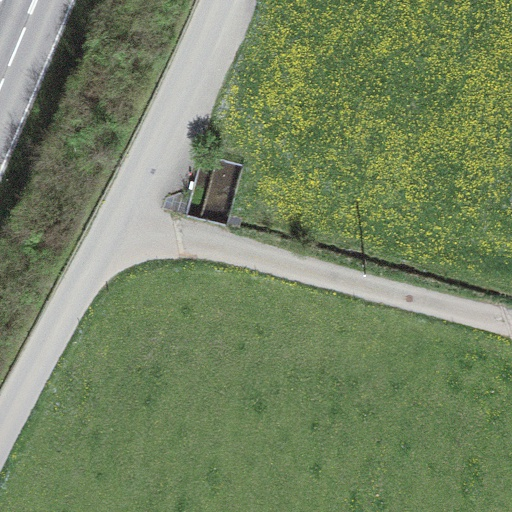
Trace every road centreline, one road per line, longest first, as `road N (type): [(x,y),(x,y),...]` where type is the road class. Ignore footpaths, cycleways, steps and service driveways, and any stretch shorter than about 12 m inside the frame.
road 1 (residential): [(113,236),(511,329)]
road 2 (residential): [(113,236),(223,0)]
road 3 (residential): [(0,446),(113,236)]
